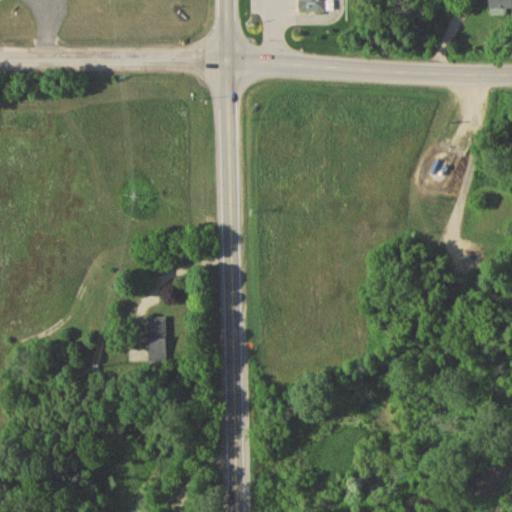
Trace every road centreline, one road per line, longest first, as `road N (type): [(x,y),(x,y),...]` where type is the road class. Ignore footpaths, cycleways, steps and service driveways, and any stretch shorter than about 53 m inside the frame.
road 1 (tertiary): [(511,73),(0,61)]
road 2 (tertiary): [(237,511),(227,0)]
